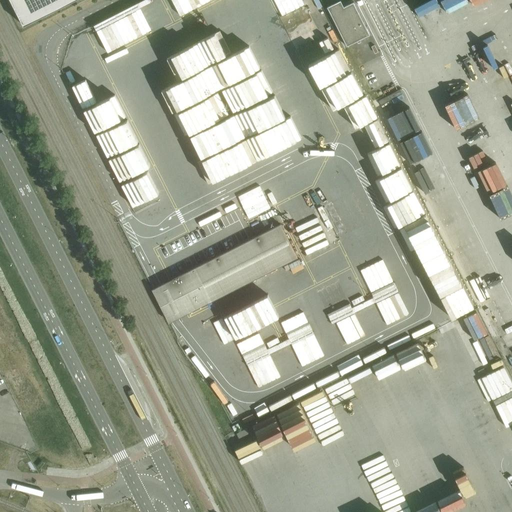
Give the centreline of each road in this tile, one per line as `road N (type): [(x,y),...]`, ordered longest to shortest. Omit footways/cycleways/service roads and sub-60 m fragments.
road 1 (tertiary): [(177,494),(0,139)]
road 2 (tertiary): [(0,218),(136,488)]
road 3 (unclassified): [(125,216),(50,66),(57,34),(123,0)]
road 4 (unknown): [(231,0),(137,51),(206,201)]
road 5 (unknown): [(330,161),(248,0)]
